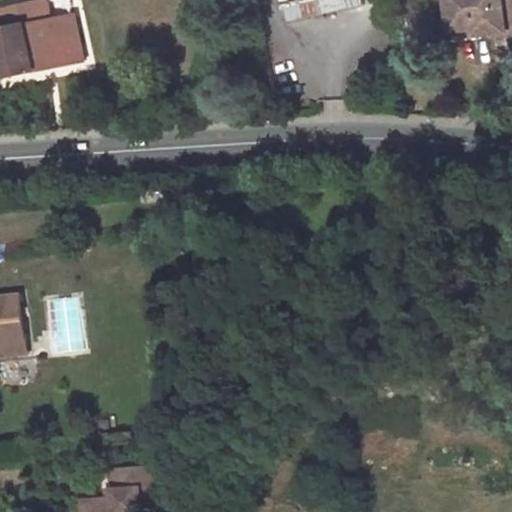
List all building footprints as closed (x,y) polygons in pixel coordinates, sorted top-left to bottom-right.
[(47,0),(31,0),(0,6),(0,17),(2,26),(51,15),(47,0)] [(281,0),(282,3),(287,2),(290,17),(361,0),(281,0)] [(501,0),(448,0),(451,29),(474,26),(475,33),(505,29),(501,0)] [(0,26),(0,39),(9,76),(63,65),(84,60),(72,10),(51,15),(2,26),(0,26)] [(19,299),(0,300),(0,347),(22,347),(19,299)] [(147,511),(147,500),(163,500),(162,466),(120,469),(121,490),(118,490),(118,497),(86,499),(87,511),(147,511)]
